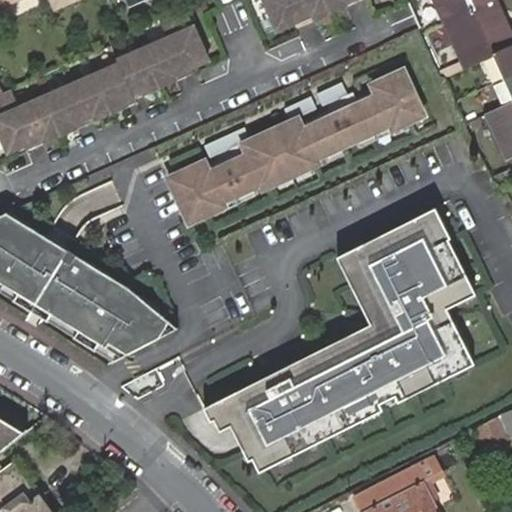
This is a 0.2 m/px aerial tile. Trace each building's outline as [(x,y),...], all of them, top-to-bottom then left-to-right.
[(0,0),(0,3),(2,8),(20,0),(63,0),(66,5),(76,0),(0,0)] [(265,0),(277,27),(296,19),(337,0),(265,0)] [(337,0),(296,19),(298,22),(316,14),(316,16),(348,2),(346,0),(337,0)] [(432,0),(464,67),(487,56),(508,102),(484,112),(505,158),(511,155),(511,38),(494,0),(432,0)] [(4,89),(0,91),(0,129),(10,152),(27,144),(138,95),(136,91),(195,64),(212,57),(188,5),(161,16),(169,34),(121,56),(122,59),(21,105),(13,86),(4,89)] [(197,68),(195,64),(136,91),(138,95),(147,91),(147,92),(179,78),(178,76),(197,68)] [(314,159),(393,122),(395,127),(427,113),(407,67),(377,80),(382,91),(306,126),(301,115),(246,141),(251,152),(213,169),(208,158),(171,175),(192,221),(224,206),(222,201),(270,178),(273,183),(316,164),(314,159)] [(350,91),(344,79),(320,90),(326,102),(350,91)] [(320,105),(314,93),(288,105),(293,117),(320,105)] [(138,95),(27,144),(29,149),(48,140),(49,141),(81,127),(80,126),(98,118),(99,119),(131,105),(130,103),(140,99),(138,95)] [(213,154),(253,135),(247,124),(208,142),(213,154)] [(474,367),(446,308),(475,294),(449,239),(451,238),(436,207),(338,255),(372,325),(205,407),(211,421),(215,419),(220,431),(231,425),(249,460),(253,458),(259,472),(357,424),(352,415),(368,407),(372,416),(449,379),(474,367)] [(0,284),(45,313),(94,344),(118,359),(175,330),(124,293),(6,211),(0,214),(0,284)] [(45,313),(11,292),(7,299),(40,321),(45,313)] [(94,344),(73,331),(69,338),(90,352),(94,344)] [(511,410),(475,430),(492,466),(511,456),(511,410)] [(0,450),(18,437),(0,425),(0,450)] [(435,454),(419,462),(426,475),(430,473),(441,467),(435,454)] [(0,471),(0,511),(51,511),(39,496),(27,505),(17,491),(29,482),(32,480),(17,459),(0,471)] [(426,475),(419,462),(355,495),(363,511),(443,511),(438,502),(443,499),(430,473),(426,475)] [(27,505),(39,496),(29,482),(17,491),(27,505)]
